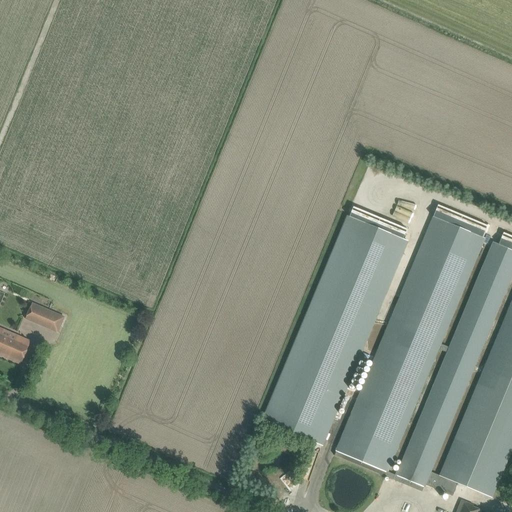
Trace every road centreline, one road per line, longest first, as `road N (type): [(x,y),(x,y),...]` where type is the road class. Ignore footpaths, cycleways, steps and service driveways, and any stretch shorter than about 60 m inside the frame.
road 1 (unclassified): [(277,511),(0,395)]
road 2 (track): [(56,0),(0,139)]
